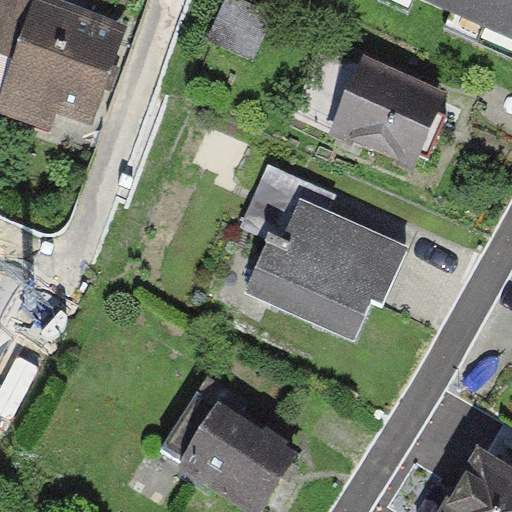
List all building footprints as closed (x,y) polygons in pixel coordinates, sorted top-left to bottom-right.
[(92,117),(121,38),(43,9),(43,3),(34,0),(4,0),(0,11),(0,51),(23,60),(3,115),(52,132),(62,106),(92,117)] [(511,0),(454,0),(511,25),(511,0)] [(273,19),(234,1),(214,45),(253,62),(273,19)] [(364,78),(322,59),(296,117),(412,169),(417,157),(430,163),(449,120),(437,115),(442,103),(367,70),(364,78)] [(409,255),(302,208),(262,298),(357,340),(372,305),(385,310),(409,255)] [(0,335),(45,254),(0,229),(0,335)] [(248,410),(209,385),(165,453),(257,511),(261,511),(297,456),(241,420),(248,410)] [(511,511),(511,480),(482,463),(452,511),(511,511)]
